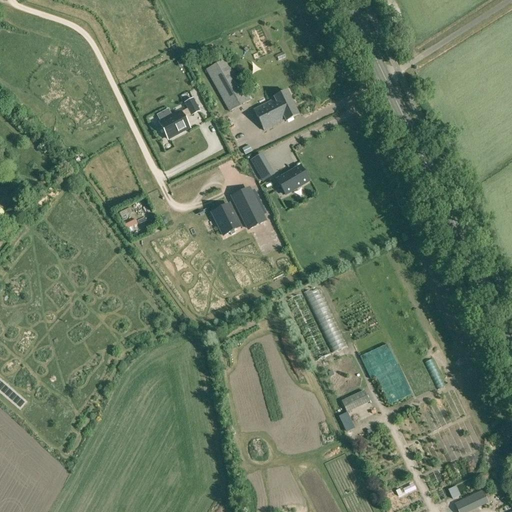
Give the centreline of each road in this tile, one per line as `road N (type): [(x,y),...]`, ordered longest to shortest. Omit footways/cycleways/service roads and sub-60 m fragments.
road 1 (secondary): [(511,340),(349,0)]
road 2 (track): [(0,0),(81,29),(128,117)]
